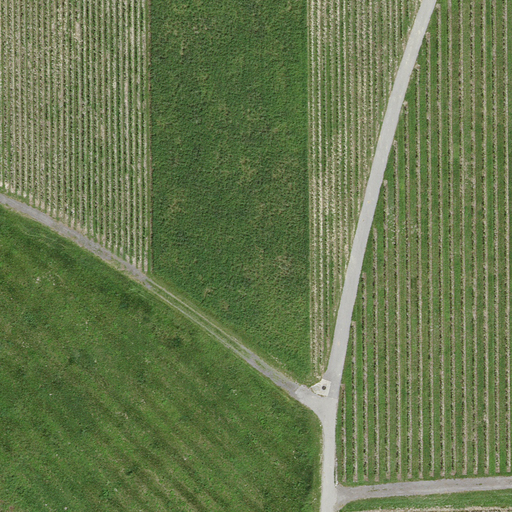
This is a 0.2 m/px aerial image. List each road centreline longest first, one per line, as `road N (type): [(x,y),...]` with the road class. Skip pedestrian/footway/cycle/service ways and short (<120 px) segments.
road 1 (track): [(328,511),(329,414),(344,324),(400,91),(431,0)]
road 2 (track): [(329,496),(511,484)]
